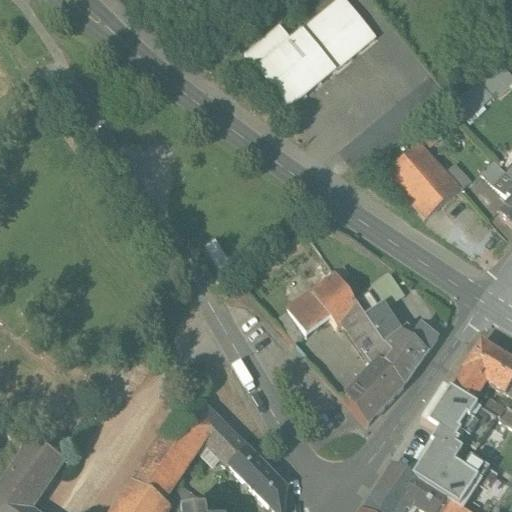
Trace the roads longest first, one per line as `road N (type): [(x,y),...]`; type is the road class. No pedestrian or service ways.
road 1 (secondary): [(486,303),(222,128),(128,50)]
road 2 (residential): [(341,507),(305,477),(134,182)]
road 3 (residential): [(341,507),(486,303)]
